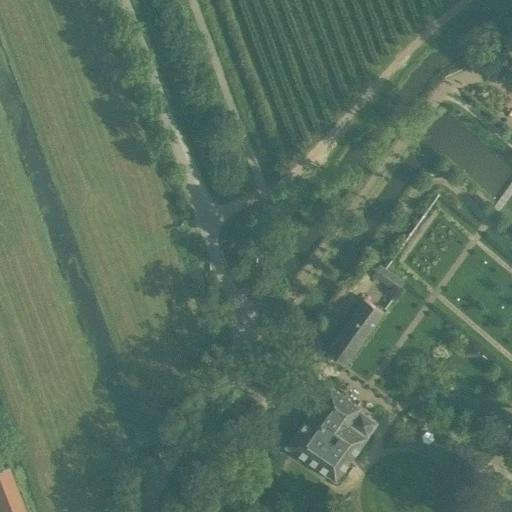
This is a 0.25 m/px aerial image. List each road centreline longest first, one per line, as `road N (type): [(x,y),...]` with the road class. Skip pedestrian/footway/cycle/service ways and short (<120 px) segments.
road 1 (tertiary): [(142,511),(164,468),(232,378),(245,341),(122,0)]
road 2 (track): [(203,220),(302,167),(393,68),(471,0)]
